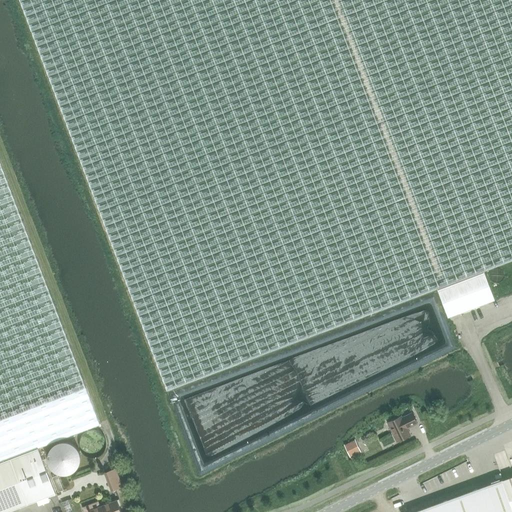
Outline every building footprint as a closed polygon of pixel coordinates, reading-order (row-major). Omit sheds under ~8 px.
[(511,0),(20,0),(167,390),(437,289),(484,271),(511,260),(511,0)] [(100,424),(0,162),(0,461),(38,447),(100,424)] [(487,274),(437,293),(447,320),(496,301),(487,274)] [(397,442),(410,435),(407,428),(410,426),(410,427),(417,424),(412,413),(402,418),(401,416),(387,422),(397,442)] [(355,441),(345,446),(350,456),(360,451),(355,441)] [(5,511),(56,493),(38,447),(0,461),(0,511),(5,511)] [(510,467),(505,451),(492,455),(495,464),(498,463),(500,470),(510,467)] [(58,475),(53,477),(58,491),(63,489),(58,475)] [(511,511),(511,506),(502,480),(502,479),(412,511),(511,511)] [(122,487),(119,480),(108,484),(111,491),(122,487)] [(121,511),(117,500),(100,506),(98,501),(89,505),(91,510),(90,510),(90,511),(121,511)]
